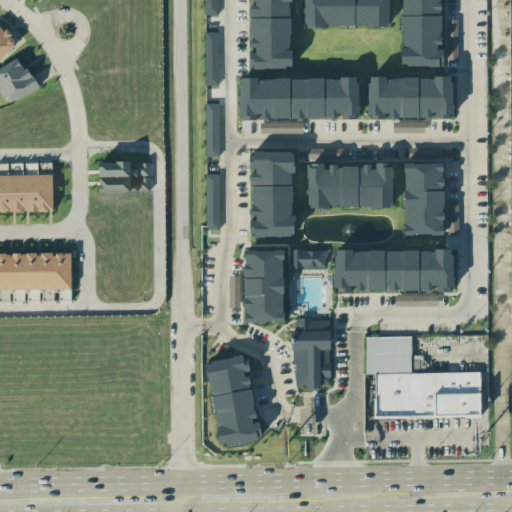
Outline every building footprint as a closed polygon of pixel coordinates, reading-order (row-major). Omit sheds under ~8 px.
[(203,0),(204,16),(217,16),(216,0),(203,0)] [(250,0),(291,0),(292,71),(250,71),(250,0)] [(304,0),(389,0),(390,30),(304,30),(304,0)] [(401,0),(441,0),(443,69),(402,69),(401,0)] [(456,62),(457,19),(446,19),(446,62),(456,62)] [(0,58),(16,47),(0,24),(0,58)] [(204,86),(218,85),(217,32),(203,32),(204,86)] [(0,67),(0,92),(2,91),(9,103),(37,88),(20,57),(0,67)] [(370,77),(455,76),(455,118),(370,118),(370,77)] [(241,79),(357,78),(358,122),(241,122),(241,79)] [(204,103),(205,157),(218,157),(218,103),(204,103)] [(302,133),(302,122),(259,123),(259,134),(302,133)] [(424,133),(424,122),(391,122),(392,133),(424,133)] [(306,149),(307,159),(349,159),(349,148),(306,149)] [(407,159),(440,159),(439,148),(407,148),(407,159)] [(252,234),(250,156),(293,156),(293,234),(252,234)] [(98,192),(130,192),(129,160),(97,161),(98,192)] [(405,233),(404,162),(446,162),(447,233),(405,233)] [(309,164),(395,164),(395,205),(309,206),(309,164)] [(0,175),(0,211),(52,211),(52,174),(0,175)] [(218,174),(205,174),(205,230),(219,230),(218,174)] [(447,203),(446,235),(457,236),(458,204),(447,203)] [(336,248),(453,247),(453,291),(337,291),(336,248)] [(245,321),(243,250),(286,250),(286,321),(245,321)] [(324,250),(292,250),(292,267),(324,267),(324,250)] [(0,289),(70,289),(70,253),(0,253),(0,289)] [(229,308),(240,308),(239,276),(228,276),(229,308)] [(436,294),(393,295),(393,307),(437,306),(436,294)] [(296,317),(332,317),(332,388),(296,388),(296,317)] [(365,339),(409,339),(409,373),(477,373),(478,413),(376,414),(376,374),(366,374),(365,339)] [(219,441),(204,364),(247,358),(260,434),(219,441)] [(411,373),(419,372),(419,359),(411,359),(411,373)]
